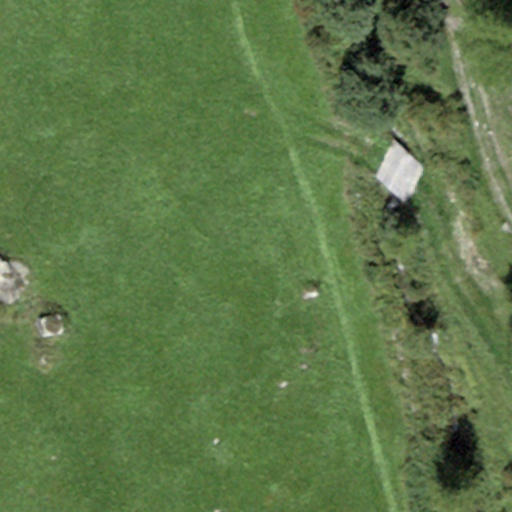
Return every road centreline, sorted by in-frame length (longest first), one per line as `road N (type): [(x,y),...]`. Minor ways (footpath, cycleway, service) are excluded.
road 1 (track): [(511,360),(412,180),(340,139)]
road 2 (track): [(511,202),(471,119),(443,0)]
